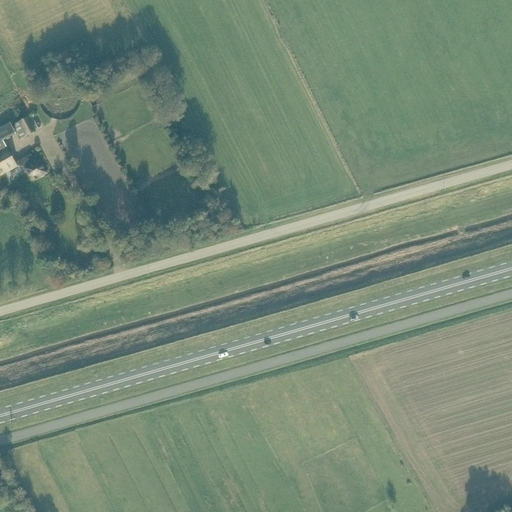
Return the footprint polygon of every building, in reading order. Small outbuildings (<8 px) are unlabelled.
[(59,89),(44,92),(47,108),(69,105),(68,95),(60,96),(59,89)] [(21,139),(35,131),(27,118),(14,125),(21,139)] [(0,175),(17,166),(7,148),(3,141),(16,134),(10,124),(0,129),(0,175)] [(23,168),(31,183),(46,174),(39,161),(34,164),(30,156),(20,162),(24,168),(23,168)] [(115,166),(84,175),(89,194),(94,193),(98,203),(107,201),(109,208),(104,209),(110,227),(126,222),(124,217),(131,215),(115,166)]
